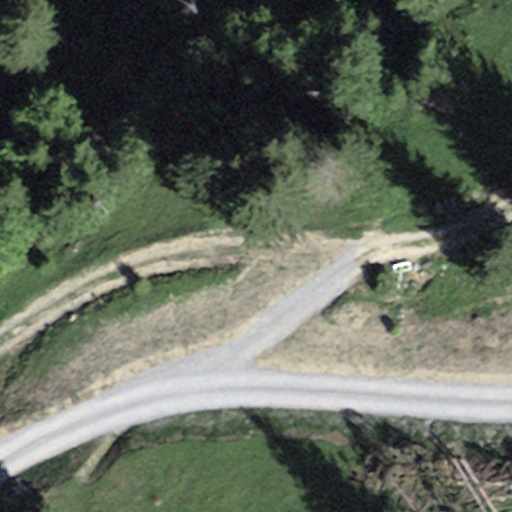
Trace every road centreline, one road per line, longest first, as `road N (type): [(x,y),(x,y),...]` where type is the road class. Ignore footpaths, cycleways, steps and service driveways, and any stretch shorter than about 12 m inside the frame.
road 1 (track): [(511,212),(449,243),(400,253),(179,257),(97,288),(0,348)]
road 2 (track): [(511,404),(176,388),(44,433),(0,467)]
